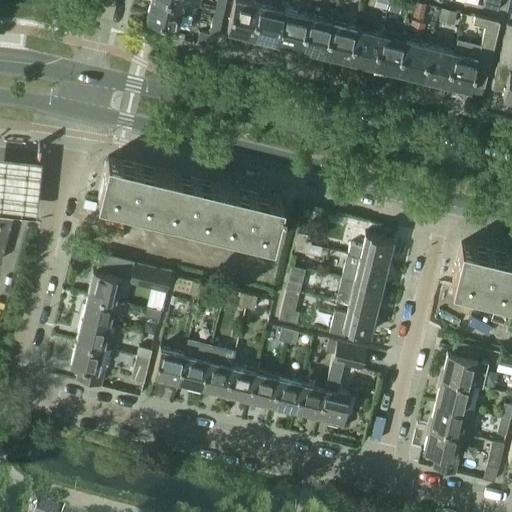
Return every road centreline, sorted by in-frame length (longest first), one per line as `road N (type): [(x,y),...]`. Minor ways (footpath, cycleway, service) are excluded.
road 1 (tertiary): [(511,176),(86,76)]
road 2 (tertiary): [(81,111),(448,199)]
road 3 (residential): [(81,111),(18,355),(29,395)]
road 4 (residential): [(314,463),(29,395)]
road 5 (residential): [(379,479),(448,199)]
road 6 (residential): [(0,462),(10,481),(125,511)]
road 7 (residential): [(508,511),(379,479)]
